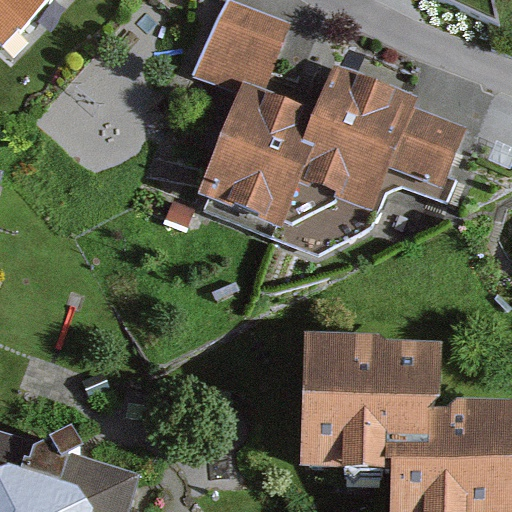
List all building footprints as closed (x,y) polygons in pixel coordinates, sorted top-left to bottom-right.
[(0,0),(0,49),(3,53),(55,0),(0,0)] [(289,26),(228,1),(197,76),(258,101),(289,26)] [(315,131),(243,99),(201,192),(279,227),(302,177),(373,208),(385,181),(426,200),(454,139),(335,85),(315,131)] [(428,352),(308,349),(305,468),(398,470),(397,511),(511,511),(511,411),(427,410),(428,352)] [(136,511),(143,487),(0,449),(0,511),(136,511)]
